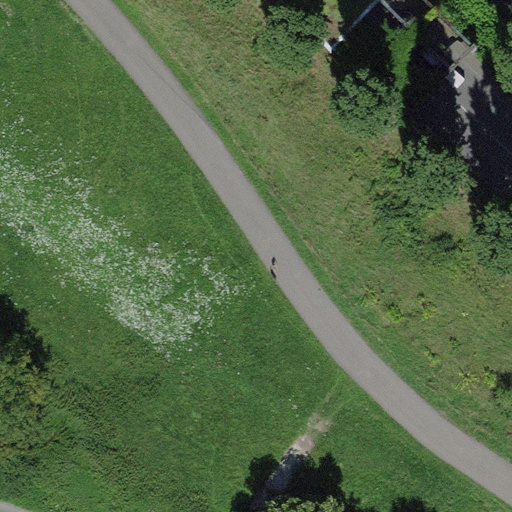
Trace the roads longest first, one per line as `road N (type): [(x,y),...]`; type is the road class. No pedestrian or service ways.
road 1 (track): [(511,490),(383,384),(314,304),(91,0)]
road 2 (tertiary): [(352,0),(511,152)]
